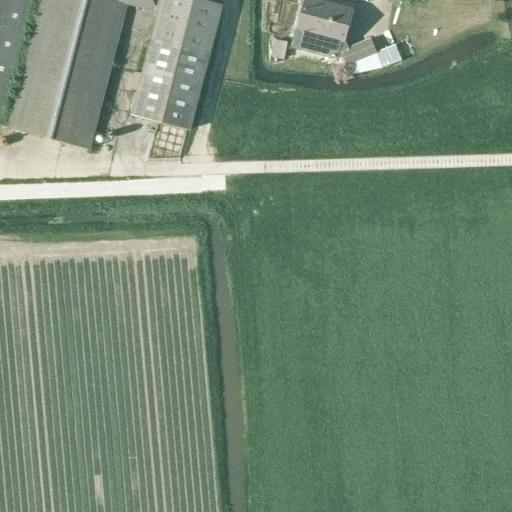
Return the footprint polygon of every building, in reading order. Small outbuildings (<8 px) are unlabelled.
[(0,0),(0,120),(31,0),(0,0)] [(126,6),(156,13),(157,14),(161,0),(40,0),(7,129),(89,151),(126,6)] [(149,39),(209,55),(222,6),(200,0),(161,0),(157,14),(156,13),(149,39)] [(345,44),(354,11),(312,0),(305,0),(297,31),(320,37),(318,46),(333,49),(335,42),(345,44)] [(189,132),(209,55),(149,39),(130,116),(189,132)] [(349,66),(377,54),(370,39),(343,51),(349,66)]
